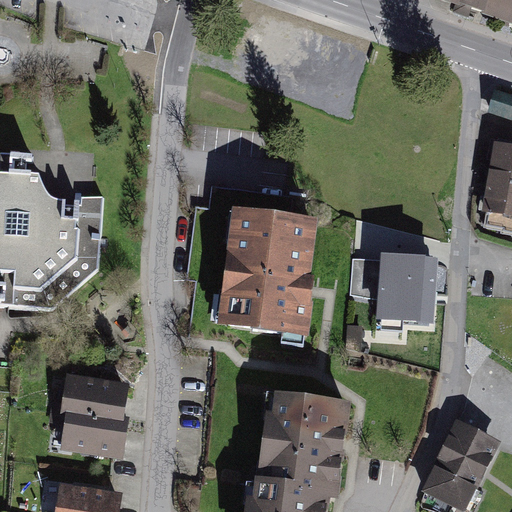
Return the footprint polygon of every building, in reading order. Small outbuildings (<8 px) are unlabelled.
[(511,0),(432,0),(432,2),(511,28),(511,0)] [(511,102),(496,97),(490,115),(511,122),(511,102)] [(511,155),(496,153),(484,220),(511,225),(511,155)] [(28,159),(0,157),(0,293),(6,294),(6,301),(0,300),(0,312),(56,315),(101,276),(103,204),(50,203),(42,180),(30,180),(28,159)] [(304,345),(321,223),(237,212),(220,334),(304,345)] [(439,267),(381,264),(377,325),(435,329),(439,267)] [(130,380),(66,370),(59,417),(65,418),(61,447),(123,456),(129,413),(125,412),(130,380)] [(273,410),(266,409),(257,467),(264,468),(263,475),(257,474),(253,494),(247,493),(244,511),(327,511),(330,496),(337,497),(352,401),(276,390),(273,410)] [(501,439),(457,416),(421,487),(465,510),(501,439)] [(119,511),(123,489),(60,479),(55,511),(119,511)]
